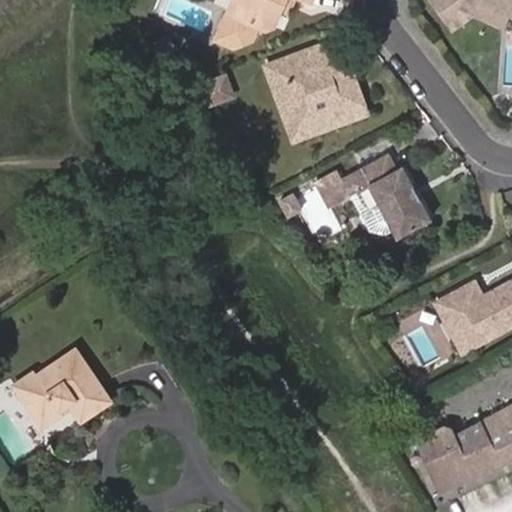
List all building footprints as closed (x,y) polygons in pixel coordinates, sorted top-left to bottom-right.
[(214,26),(220,6),(199,0),(166,0),(163,11),(214,26)] [(270,32),(277,16),(282,3),(290,6),(304,12),(308,0),(231,0),(223,19),(211,47),(228,54),(246,47),(253,33),(261,37),(270,32)] [(511,0),(428,0),(427,1),(444,23),(444,24),(458,13),(473,19),(479,6),(507,18),(511,19),(511,0)] [(285,19),(290,6),(282,3),(277,16),(285,19)] [(501,31),(507,18),(479,6),(473,19),(501,31)] [(452,35),(473,19),(458,13),(444,24),(452,35)] [(340,83),(320,64),(316,51),(279,64),(284,78),(279,83),(282,106),(294,126),(301,123),(308,140),(362,118),(348,79),(340,83)] [(279,83),(284,78),(279,64),(260,71),(290,147),(308,140),(301,123),(294,126),(282,106),(279,83)] [(205,113),(228,103),(221,85),(216,86),(222,101),(203,108),(205,113)] [(203,108),(222,101),(216,86),(197,94),(203,108)] [(403,193),(408,190),(397,170),(392,173),(385,158),(341,181),(335,170),(314,181),(327,206),(350,195),(369,229),(385,233),(387,231),(393,242),(426,224),(415,204),(411,207),(403,193)] [(415,204),(408,190),(403,193),(411,207),(415,204)] [(292,193),(278,200),(287,216),(300,208),(292,193)] [(475,349),(511,330),(511,286),(496,295),(498,299),(485,306),(482,302),(475,287),(436,307),(446,325),(459,318),(475,349)] [(498,299),(496,295),(482,302),(485,306),(498,299)] [(475,349),(459,318),(446,325),(462,356),(475,349)] [(80,422),(111,400),(75,348),(37,374),(34,371),(13,386),(41,428),(61,414),(57,409),(67,403),(80,422)] [(441,496),(511,462),(511,405),(454,433),(448,423),(414,442),(441,496)]
